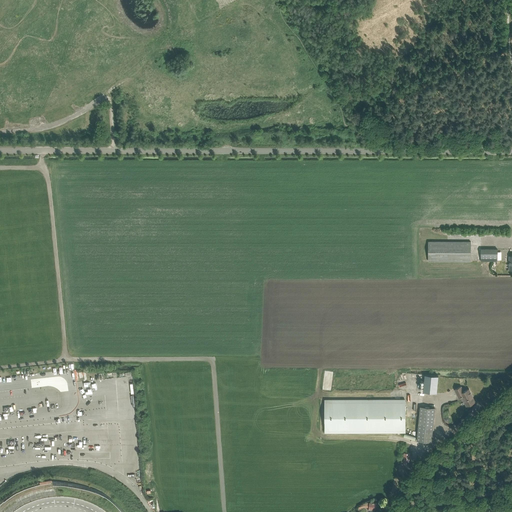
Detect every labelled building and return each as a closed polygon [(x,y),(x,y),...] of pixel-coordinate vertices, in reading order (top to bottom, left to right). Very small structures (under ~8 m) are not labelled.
[(471,242),(448,241),(428,241),(428,261),(469,261),(471,261),(471,259),(471,242)] [(481,261),(498,261),(498,249),(481,249),(481,261)] [(425,375),(423,392),(437,393),(438,376),(425,375)] [(461,386),(455,389),(459,397),(462,396),(466,406),(475,402),(469,389),(464,391),(461,386)] [(406,432),(405,399),(325,399),(325,433),(406,432)] [(420,406),(419,418),(417,440),(432,442),(435,408),(420,406)] [(375,509),(376,509),(377,503),(369,503),(369,502),(365,502),(365,507),(369,507),(369,508),(369,511),(370,511),(369,511),(374,511),(375,509)]
